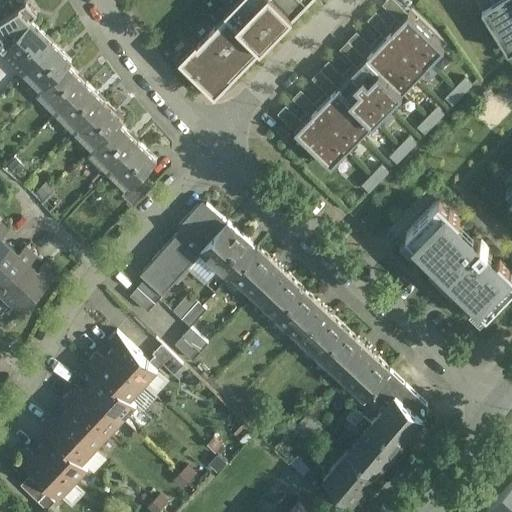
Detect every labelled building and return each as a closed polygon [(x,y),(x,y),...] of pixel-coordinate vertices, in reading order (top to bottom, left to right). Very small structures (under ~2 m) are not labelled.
[(260,46),(277,29),(248,0),(237,0),(226,12),(260,46)] [(248,0),(277,29),(295,11),(283,0),(248,0)] [(283,0),(295,11),(305,0),(283,0)] [(511,16),(502,0),(500,0),(485,9),(509,50),(511,48),(511,16)] [(511,0),(502,0),(511,16),(511,0)] [(245,61),(260,46),(226,12),(222,9),(207,24),(245,61)] [(443,48),(408,15),(367,57),(402,91),(443,48)] [(52,41),(31,20),(1,51),(1,52),(6,47),(26,66),(22,71),(22,72),(27,67),(52,41)] [(230,76),(245,61),(207,24),(192,39),(230,76)] [(215,91),(230,76),(192,39),(177,54),(215,91)] [(52,41),(27,67),(46,84),(46,85),(67,63),(71,59),(52,41)] [(372,121),(402,91),(367,57),(337,87),(372,121)] [(67,63),(46,85),(46,84),(41,89),(60,107),(86,81),(67,63)] [(86,81),(60,107),(79,125),(104,99),(86,81)] [(331,164),(372,121),(337,87),(296,130),(331,164)] [(123,117),(104,99),(79,125),(97,143),(98,143),(119,121),(119,122),(123,117)] [(119,121),(98,143),(97,143),(93,147),(112,165),(138,139),(119,122),(119,121)] [(138,139),(112,165),(131,184),(147,168),(157,158),(138,139)] [(131,184),(123,193),(134,203),(157,178),(147,168),(131,184)] [(511,270),(438,198),(403,234),(481,309),(511,276),(511,270)] [(198,203),(178,226),(180,228),(140,272),(146,277),(163,292),(203,248),(202,247),(227,221),(207,203),(202,207),(198,203)] [(365,240),(369,223),(349,217),(344,234),(365,240)] [(0,220),(0,254),(10,244),(1,236),(8,228),(0,220)] [(256,246),(227,221),(202,247),(203,248),(231,273),(233,272),(256,246)] [(10,244),(0,254),(0,293),(29,262),(30,262),(37,255),(26,245),(19,252),(10,244)] [(280,266),(257,245),(256,246),(233,272),(255,293),(280,266)] [(29,262),(0,293),(0,296),(18,313),(56,272),(45,262),(38,270),(30,262),(29,262)] [(302,286),(280,266),(255,293),(277,314),(302,286)] [(163,292),(146,277),(131,293),(148,309),(163,292)] [(324,307),(302,286),(277,314),(299,334),(324,307)] [(207,307),(189,292),(173,310),(190,325),(207,307)] [(346,327),(324,307),(299,334),(321,354),(346,327)] [(208,341),(190,325),(174,343),(192,359),(208,341)] [(367,348),(346,327),(321,354),(343,374),(367,348)] [(158,367),(117,329),(110,337),(124,351),(111,365),(96,352),(89,360),(95,365),(130,397),(131,397),(158,367)] [(183,362),(162,342),(153,351),(174,372),(183,362)] [(367,348),(343,374),(365,395),(370,390),(390,369),(390,368),(367,348)] [(130,397),(95,365),(88,372),(103,386),(89,400),(75,386),(68,394),(109,432),(137,402),(131,397),(130,397)] [(390,368),(390,369),(370,390),(386,404),(371,421),(398,445),(424,415),(427,403),(390,368)] [(109,432),(68,394),(61,401),(75,415),(62,429),(47,415),(40,423),(46,429),(46,428),(81,461),(82,461),(109,432)] [(363,415),(353,408),(346,416),(355,423),(363,415)] [(398,445),(371,421),(347,449),(375,473),(398,445)] [(81,461),(46,428),(46,429),(39,436),(54,449),(41,464),(26,450),(19,458),(60,496),(88,466),(82,461),(81,461)] [(227,448),(216,438),(208,446),(219,456),(227,448)] [(375,473),(347,449),(324,476),(352,500),(375,473)] [(511,461),(506,455),(489,472),(497,480),(511,463),(511,461)] [(511,463),(497,480),(505,487),(511,479),(511,463)] [(188,464),(173,480),(182,488),(197,472),(188,464)] [(46,494),(28,477),(20,486),(38,502),(46,494)] [(511,511),(511,479),(505,487),(488,505),(495,511),(511,511)] [(160,493),(148,506),(153,511),(159,511),(169,502),(160,493)] [(55,502),(46,494),(38,502),(47,511),(55,502)] [(312,511),(300,500),(299,501),(299,502),(290,511),(312,511)]
